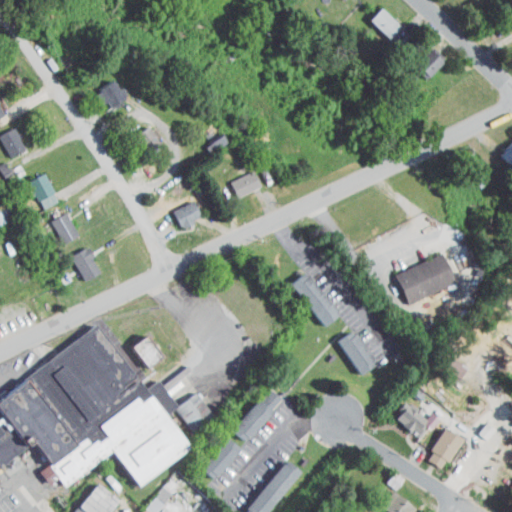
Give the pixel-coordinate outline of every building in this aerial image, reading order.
[(369,0),(358,13),(378,31),(390,19),(369,0)] [(402,61),(415,73),(434,52),(421,40),(402,61)] [(110,90),(97,73),(81,86),(94,103),(110,90)] [(121,130),(135,145),(146,133),(133,119),(121,130)] [(192,139),(197,146),(214,135),(209,128),(192,139)] [(511,149),(511,144),(502,134),(489,147),(501,160),(511,149)] [(218,173),(223,189),(247,181),(242,165),(218,173)] [(46,195),(32,166),(16,174),(30,203),(46,195)] [(168,220),(189,212),(182,194),(161,203),(168,220)] [(67,229),(54,206),(38,214),(52,238),(67,229)] [(58,249),(73,274),(89,265),(75,240),(58,249)] [(396,297),(443,276),(430,247),(383,267),(396,297)] [(327,307),(292,265),(278,277),(313,319),(327,307)] [(65,484),(32,441),(29,444),(0,466),(0,397),(95,323),(123,359),(190,445),(139,485),(112,449),(65,484)] [(346,367),(362,358),(342,323),(326,332),(346,367)] [(120,337),(132,360),(148,352),(135,328),(120,337)] [(432,363),(449,371),(454,359),(437,352),(432,363)] [(232,434),(269,393),(256,381),(219,422),(232,434)] [(174,418),(197,408),(187,386),(164,397),(174,418)] [(412,418),(420,423),(426,411),(417,406),(415,410),(390,395),(380,413),(406,428),(412,418)] [(414,453),(431,463),(448,430),(430,421),(414,453)] [(228,442),(214,430),(187,460),(201,472),(228,442)] [(231,505),(239,511),(248,511),(288,465),(274,453),(231,505)] [(56,511),(101,511),(95,507),(105,492),(82,476),(56,511)] [(141,511),(159,486),(149,479),(125,511),(141,511)] [(395,511),(404,501),(381,484),(369,500),(385,511),(395,511)]
